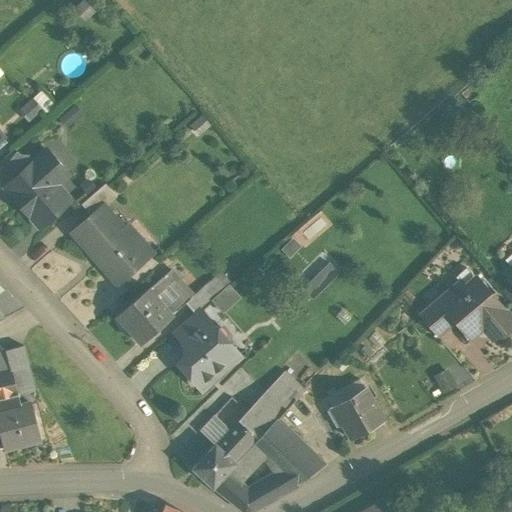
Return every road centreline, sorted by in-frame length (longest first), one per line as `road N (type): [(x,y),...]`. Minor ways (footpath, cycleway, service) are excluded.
road 1 (residential): [(0,269),(138,415),(150,444),(151,489)]
road 2 (unclassified): [(511,396),(312,511)]
road 3 (unclassified): [(151,489),(0,489)]
